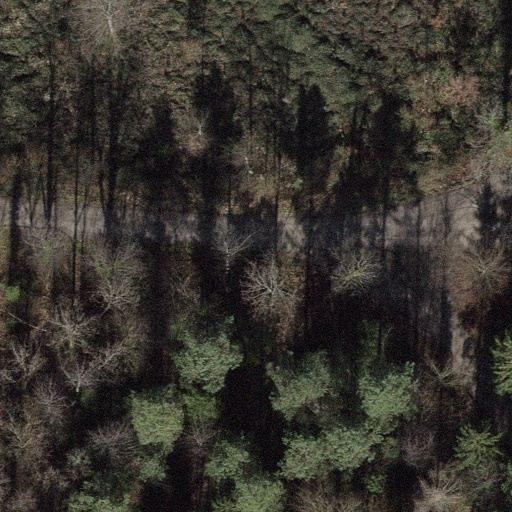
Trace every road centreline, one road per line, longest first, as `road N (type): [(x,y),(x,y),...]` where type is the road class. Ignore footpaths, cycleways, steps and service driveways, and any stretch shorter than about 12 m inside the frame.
road 1 (track): [(439,227),(0,224)]
road 2 (track): [(381,228),(511,404)]
